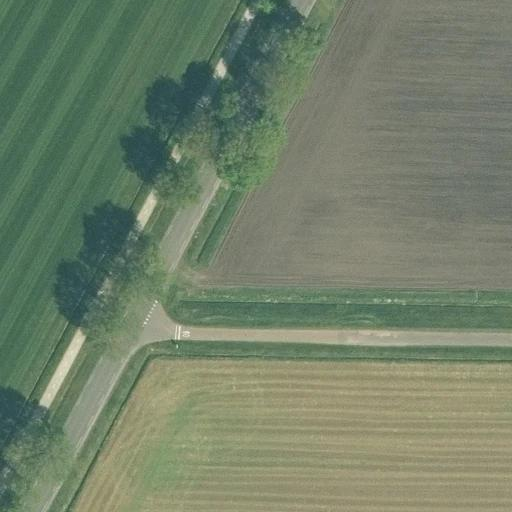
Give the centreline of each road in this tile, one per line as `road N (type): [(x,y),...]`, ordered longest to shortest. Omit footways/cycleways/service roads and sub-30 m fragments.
road 1 (unclassified): [(511,336),(177,329),(131,317)]
road 2 (primary): [(131,317),(299,0)]
road 3 (primary): [(29,511),(131,317)]
